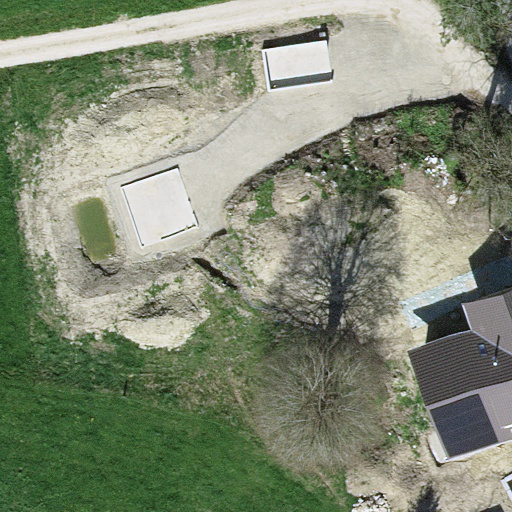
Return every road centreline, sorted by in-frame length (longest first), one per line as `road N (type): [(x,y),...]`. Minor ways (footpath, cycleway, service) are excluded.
road 1 (track): [(322,0),(0,50)]
road 2 (track): [(511,98),(424,21),(387,0)]
